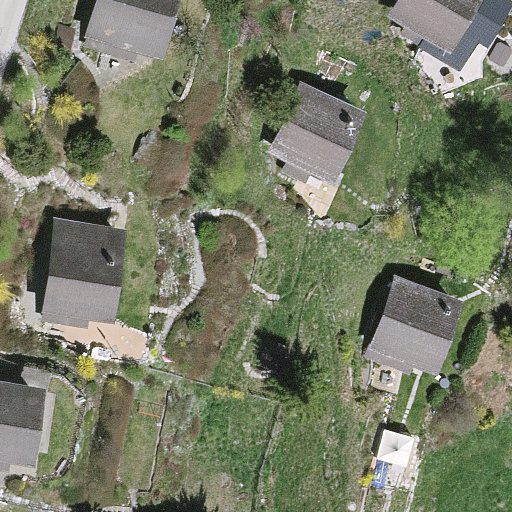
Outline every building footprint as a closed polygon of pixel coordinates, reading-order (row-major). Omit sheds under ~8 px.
[(142,0),(69,0),(61,34),(128,52),(142,0)] [(475,0),(406,0),(398,16),(451,45),(475,0)] [(332,105),(280,80),(248,145),(301,170),(332,105)] [(93,223),(30,217),(21,313),(84,319),(93,223)] [(425,291),(369,272),(342,350),(398,369),(425,291)]
